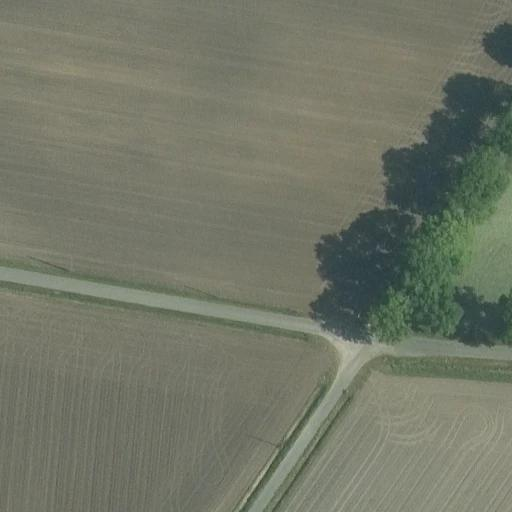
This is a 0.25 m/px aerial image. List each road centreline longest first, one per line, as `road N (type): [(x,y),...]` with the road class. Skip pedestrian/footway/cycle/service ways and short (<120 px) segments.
road 1 (unclassified): [(373,341),(0,277)]
road 2 (unclassified): [(511,120),(373,341)]
road 3 (unclassified): [(373,341),(258,511)]
road 4 (unclassified): [(373,341),(511,353)]
